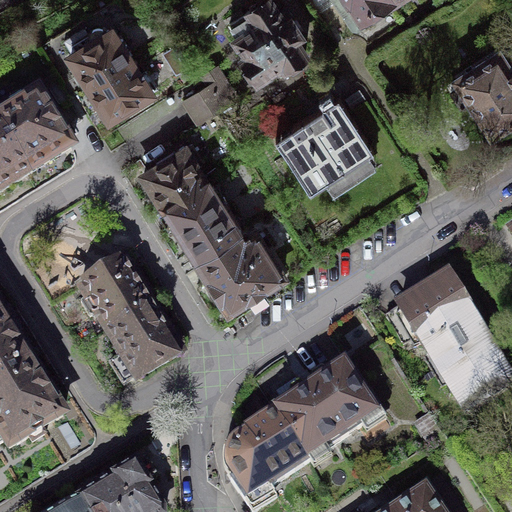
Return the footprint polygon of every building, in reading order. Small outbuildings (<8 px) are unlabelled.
[(227,0),(207,0),(210,11),(229,6),(227,0)] [(235,37),(247,54),(244,56),(245,58),(243,67),(248,75),(257,77),(258,79),(283,63),(285,66),(306,53),(295,36),(301,33),(296,25),(291,17),(285,21),(271,0),(266,0),(256,0),(250,4),(253,9),(250,10),(230,23),(238,35),(235,37)] [(364,26),(396,5),(393,0),(334,0),(336,1),(337,0),(345,0),(347,2),(350,8),(345,11),(344,14),(353,28),(357,29),(363,25),(364,26)] [(90,86),(131,60),(111,29),(106,32),(106,30),(105,29),(104,29),(102,28),(101,27),(99,27),(98,27),(97,28),(96,28),(94,29),(93,30),(93,31),(92,32),(88,34),(84,28),(65,40),(73,53),(71,54),(86,79),(90,86)] [(499,52),(458,78),(462,83),(452,90),(451,90),(451,91),(451,92),(461,106),(461,107),(462,107),(472,100),(492,131),(511,118),(511,59),(505,63),(499,52)] [(141,74),(132,60),(131,60),(90,86),(93,92),(110,118),(152,92),(151,91),(158,87),(147,70),(141,74)] [(209,85),(184,100),(198,123),(230,103),(226,96),(222,89),(229,85),(217,66),(203,75),(209,85)] [(0,118),(0,127),(29,175),(71,149),(59,130),(62,128),(58,121),(54,114),(51,116),(38,95),(25,103),(20,96),(5,105),(9,113),(0,118)] [(311,191),(374,150),(339,95),(315,110),(275,136),(311,191)] [(0,192),(29,175),(0,127),(0,192)] [(164,204),(204,179),(185,148),(144,173),(160,198),(164,204)] [(218,201),(204,179),(164,204),(192,250),(196,256),(241,228),(223,198),(218,201)] [(242,230),(241,228),(196,256),(200,263),(229,309),(284,275),(256,229),(248,233),(242,230)] [(108,330),(149,305),(126,268),(121,260),(80,286),(88,298),(81,303),(90,318),(71,329),(82,346),(108,330)] [(428,290),(386,317),(403,345),(416,337),(424,349),(426,348),(466,411),(511,382),(511,380),(473,318),(475,317),(449,277),(428,290)] [(164,328),(149,305),(108,330),(122,354),(109,362),(124,386),(178,352),(164,328)] [(0,380),(30,362),(19,345),(21,344),(17,337),(13,331),(11,332),(2,317),(0,318),(0,380)] [(273,408),(309,462),(310,462),(309,460),(325,449),(327,451),(362,426),(361,425),(381,412),(345,359),(309,384),(273,408)] [(30,362),(0,380),(0,444),(4,441),(9,449),(29,437),(32,442),(46,433),(43,429),(63,416),(49,393),(51,392),(47,386),(43,379),(41,380),(30,362)] [(271,488),(309,462),(273,408),(257,419),(258,420),(251,425),(244,430),(248,436),(240,441),(236,444),(235,446),(233,449),(232,452),(231,456),(230,458),(229,461),(229,465),(229,468),(231,470),(236,477),(230,481),(251,511),(256,511),(277,498),(271,488)] [(444,435),(428,414),(420,419),(413,424),(428,446),(444,435)] [(80,500),(87,511),(163,511),(163,509),(146,482),(155,476),(147,464),(139,469),(136,465),(80,500)] [(383,511),(446,511),(427,483),(389,508),(383,511)] [(87,511),(80,500),(59,511),(87,511)]
